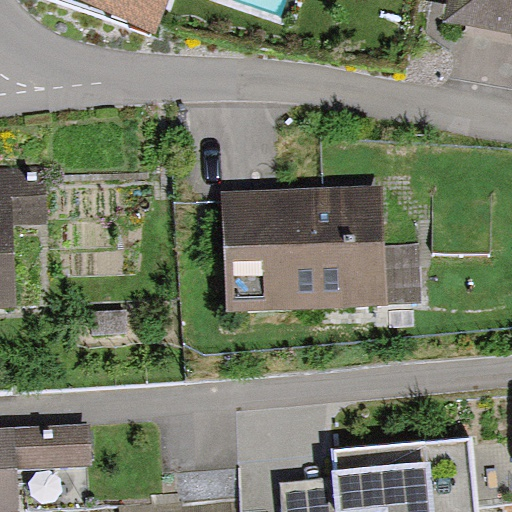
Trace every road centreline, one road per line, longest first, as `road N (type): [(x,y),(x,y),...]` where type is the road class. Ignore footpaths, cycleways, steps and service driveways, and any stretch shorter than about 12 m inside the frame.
road 1 (residential): [(511,126),(369,86),(190,80),(0,91)]
road 2 (residential): [(511,368),(0,412)]
